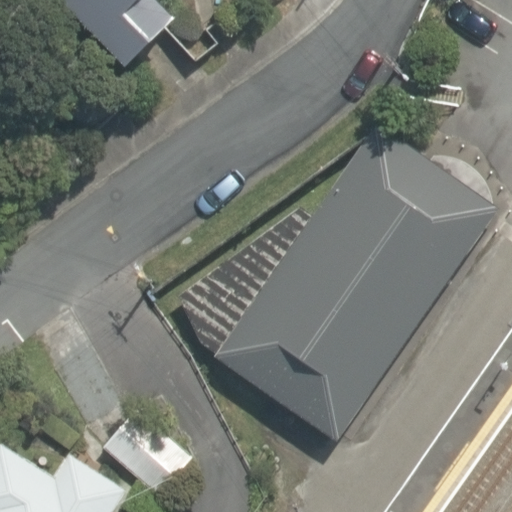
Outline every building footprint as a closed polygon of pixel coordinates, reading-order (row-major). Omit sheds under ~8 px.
[(0,0),(0,61),(38,20),(16,0),(0,0)] [(56,0),(131,78),(211,0),(56,0)] [(503,214),(378,129),(317,219),(304,212),(185,303),(210,353),(220,360),(346,445),(503,214)] [(145,413),(111,456),(183,511),(187,511),(219,471),(145,413)] [(0,511),(148,511),(151,508),(93,472),(82,492),(13,450),(0,471),(0,511)]
